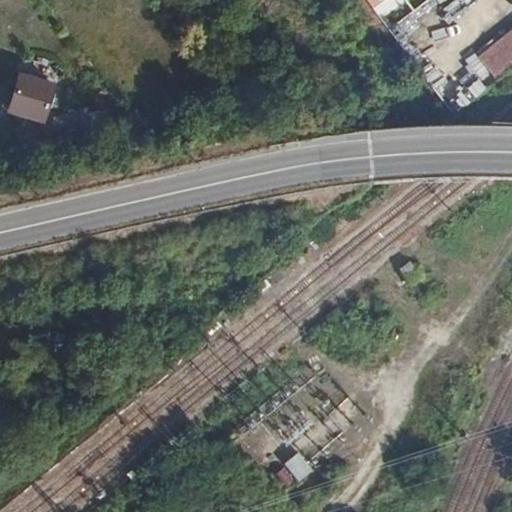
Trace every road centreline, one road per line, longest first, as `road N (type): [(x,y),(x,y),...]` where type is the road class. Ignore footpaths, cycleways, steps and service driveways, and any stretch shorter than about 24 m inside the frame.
road 1 (secondary): [(0,232),(300,162)]
road 2 (secondary): [(511,147),(379,150),(300,162)]
road 3 (track): [(334,511),(418,367)]
